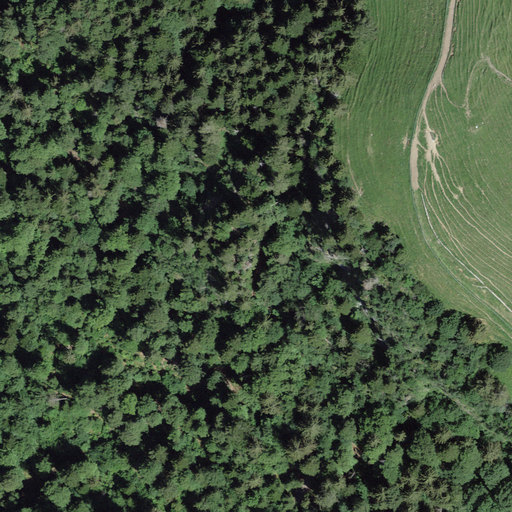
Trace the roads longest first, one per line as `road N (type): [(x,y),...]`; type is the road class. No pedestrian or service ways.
road 1 (track): [(454,0),(416,143),(416,204),(436,259),(511,329)]
road 2 (track): [(511,80),(490,64),(475,71),(461,131),(416,143)]
